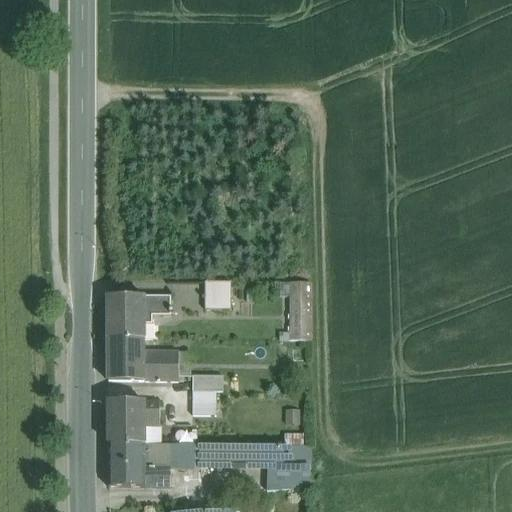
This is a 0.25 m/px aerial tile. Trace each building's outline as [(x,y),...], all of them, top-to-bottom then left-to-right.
[(232,284),(205,284),(205,312),(232,312),(232,284)] [(310,343),(310,287),(291,287),(291,342),(310,343)] [(171,298),(108,298),(108,341),(143,341),(143,327),(151,327),(152,318),(171,318),(171,298)] [(143,341),(108,341),(108,383),(178,384),(179,380),(179,354),(143,354),(143,341)] [(191,354),(179,354),(179,380),(192,380),(191,354)] [(223,378),(193,378),(193,394),(216,394),(223,394),(223,378)] [(216,394),(193,394),(192,418),(216,418),(216,394)] [(160,404),(108,403),(109,446),(145,446),(160,446),(160,404)] [(145,446),(109,446),(109,488),(170,489),(170,470),(170,447),(160,446),(145,446)] [(210,447),(170,447),(170,470),(210,468),(210,466),(210,447)] [(310,448),(210,447),(210,466),(268,469),(268,493),(310,491),(310,448)]
